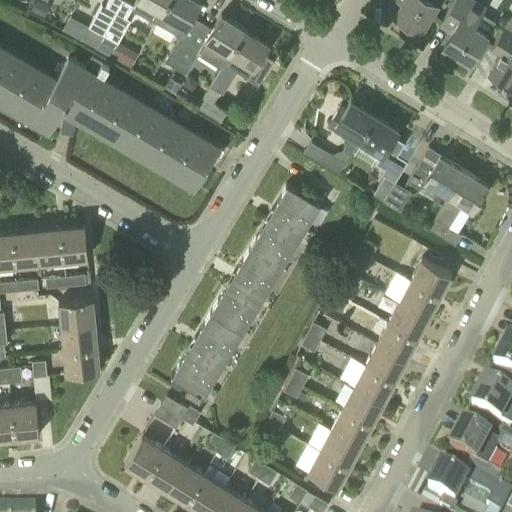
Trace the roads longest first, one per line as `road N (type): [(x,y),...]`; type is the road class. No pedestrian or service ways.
road 1 (residential): [(371,511),(511,244)]
road 2 (residential): [(63,474),(195,254)]
road 3 (residential): [(195,254),(331,40)]
road 4 (residential): [(0,142),(195,254)]
road 5 (residential): [(511,149),(331,40)]
